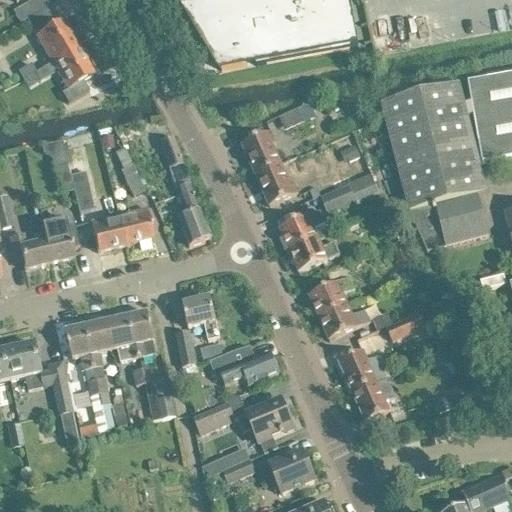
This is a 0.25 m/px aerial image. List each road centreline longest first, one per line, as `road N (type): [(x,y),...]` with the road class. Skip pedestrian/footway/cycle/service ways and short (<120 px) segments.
road 1 (residential): [(249,249),(110,0)]
road 2 (residential): [(0,316),(157,281),(249,249)]
road 3 (residential): [(353,480),(249,249)]
road 4 (residential): [(353,480),(478,449),(511,451)]
